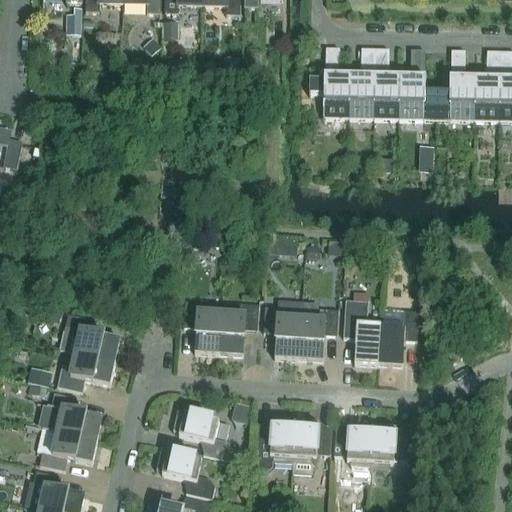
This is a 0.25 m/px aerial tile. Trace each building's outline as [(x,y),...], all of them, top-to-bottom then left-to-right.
[(66,0),(67,8),(81,8),(81,0),(66,0)] [(99,7),(123,8),(122,0),(85,0),(85,16),(99,17),(99,7)] [(146,18),(160,18),(160,0),(122,0),(123,8),(146,8),(146,18)] [(179,9),(202,10),(202,0),(164,0),(164,18),(178,18),(179,9)] [(202,0),(202,10),(225,10),(225,19),(239,19),(239,0),(202,0)] [(282,3),(282,0),(243,0),(244,12),(258,12),(258,3),(282,3)] [(73,25),(72,39),(81,39),(81,25),(73,25)] [(175,27),(163,27),(163,31),(163,43),(175,43),(175,27)] [(160,52),(155,46),(146,54),(151,60),(160,52)] [(339,53),(325,52),(325,80),(324,80),(323,84),(309,84),(308,100),(323,100),(323,114),(323,122),(349,123),(350,81),(336,81),(336,75),(339,75),(339,53)] [(363,81),(350,81),(349,123),(373,123),(375,53),(361,53),(360,75),(363,75),(363,81)] [(389,54),(375,53),(373,123),(398,124),(399,82),(385,82),(385,76),(388,76),(389,54)] [(424,54),(411,54),(410,76),(413,76),(413,82),(399,82),(398,124),(424,124),(425,99),(425,82),(424,82),(424,54)] [(465,55),(451,55),(450,83),(449,83),(449,99),(448,125),(474,125),(475,84),(461,83),(461,77),(464,77),(465,55)] [(489,84),(475,84),(474,125),(499,126),(500,56),(486,56),(486,78),(489,78),(489,84)] [(511,56),(500,56),(499,126),(511,126),(511,84),(511,78),(511,56)] [(227,62),(227,76),(226,87),(239,87),(240,76),(240,62),(227,62)] [(67,66),(67,73),(67,77),(74,77),(74,73),(75,67),(67,66)] [(424,124),(448,125),(449,99),(425,99),(424,124)] [(0,173),(2,174),(3,170),(15,173),(21,147),(9,144),(10,140),(0,137),(0,173)] [(371,176),(371,164),(351,163),(350,175),(371,176)] [(394,163),(378,163),(378,177),(394,177),(394,163)] [(424,171),(432,171),(432,163),(424,163),(424,171)] [(228,263),(229,235),(201,234),(201,262),(228,263)] [(268,244),(267,259),(282,260),(283,245),(268,244)] [(308,252),(307,262),(318,263),(319,253),(308,252)] [(274,364),(299,365),(299,364),(298,364),(302,305),(277,303),(277,312),(265,311),(263,337),(276,338),(274,364)] [(298,364),(299,364),(322,365),(324,340),(336,340),(338,315),(325,314),(318,313),(318,308),(318,306),(302,305),(298,364)] [(345,305),(343,342),(355,343),(354,369),(378,370),(378,369),(380,329),(366,328),(368,306),(345,305)] [(196,333),(194,358),(219,360),(219,358),(218,358),(221,319),(207,318),(208,308),(185,306),(183,332),(196,333)] [(257,335),(258,309),(236,308),(235,320),(221,319),(218,358),(219,358),(242,360),(244,334),(257,335)] [(378,369),(402,370),(403,345),(416,346),(418,316),(405,315),(404,331),(380,329),(378,369)] [(97,325),(68,318),(59,354),(75,358),(114,367),(114,366),(119,343),(94,338),(97,325)] [(453,367),(461,362),(456,353),(448,358),(453,367)] [(85,385),(110,390),(115,366),(114,366),(114,367),(75,358),(72,372),(62,369),(57,392),(82,397),(85,385)] [(31,372),(27,387),(48,393),(52,377),(31,372)] [(44,401),(46,393),(33,390),(32,398),(44,401)] [(96,444),(101,422),(76,416),(79,403),(54,398),(51,411),(47,410),(42,433),(96,445),(96,444)] [(232,453),(227,445),(215,443),(219,425),(179,416),(179,415),(178,414),(173,436),(174,436),(174,435),(179,436),(179,440),(205,447),(202,459),(229,465),(232,453)] [(258,428),(256,455),(255,477),(266,478),(273,472),(273,467),(292,468),(295,426),(272,425),(271,429),(258,428)] [(311,481),(312,470),(313,470),(313,468),(312,468),(312,463),(316,463),(316,459),(330,460),(331,433),(318,432),(318,428),(295,426),(292,468),(291,480),(311,481)] [(349,472),(369,473),(372,431),(349,430),(348,434),(335,433),(334,460),(347,461),(346,465),(350,465),(350,471),(349,471),(349,472)] [(389,468),(393,468),(393,464),(407,465),(408,438),(395,437),(396,433),(372,431),(369,473),(390,475),(390,473),(388,473),(389,468)] [(92,469),(97,445),(96,444),(96,445),(42,433),(37,456),(42,457),(39,470),(64,476),(67,463),(92,469)] [(202,463),(160,454),(156,475),(157,475),(157,474),(162,475),(162,479),(188,485),(186,498),(212,504),(215,491),(210,484),(198,481),(202,463)] [(45,491),(40,511),(80,511),(84,500),(59,494),(61,481),(36,476),(33,489),(45,491)] [(209,511),(211,508),(185,502),(182,511),(169,511),(155,509),(154,511),(150,511),(149,511),(149,510),(148,510),(147,511),(209,511)]
